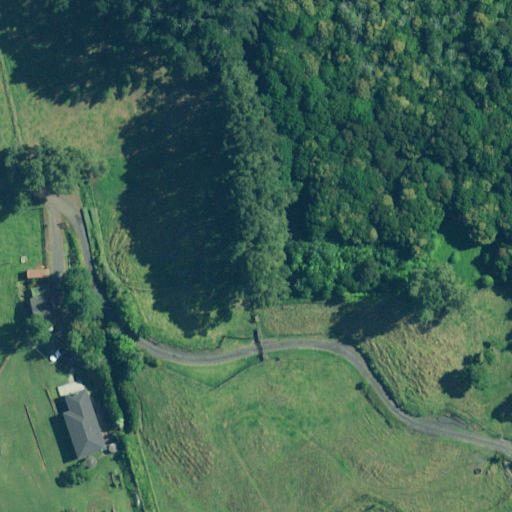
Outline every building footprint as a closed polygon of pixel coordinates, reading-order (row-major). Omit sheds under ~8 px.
[(43,262),(30,263),(32,284),(44,283),(43,262)] [(23,297),(26,312),(27,318),(51,314),(50,307),(46,285),(27,288),(29,296),(23,297)] [(53,327),(35,327),(36,338),(54,337),(53,327)] [(61,349),(49,339),(37,352),(49,362),(61,349)] [(65,410),(56,413),(71,458),(104,447),(84,389),(61,397),(65,410)]
